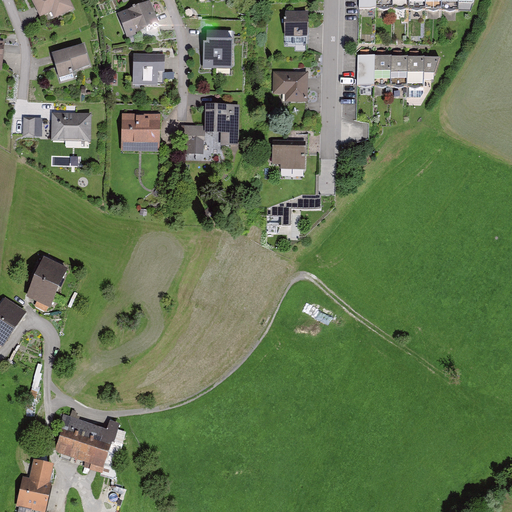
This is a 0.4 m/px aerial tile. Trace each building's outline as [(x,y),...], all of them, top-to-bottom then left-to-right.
[(41,20),(51,14),(56,23),(76,12),(69,0),(32,0),(31,1),(41,20)] [(359,0),(360,10),(373,11),(373,0),(359,0)] [(373,0),(373,11),(389,11),(389,0),(373,0)] [(389,0),(389,11),(417,11),(417,0),(389,0)] [(417,0),(417,11),(433,12),(433,0),(417,0)] [(451,10),(450,0),(433,0),(433,12),(439,13),(451,10)] [(450,0),(451,10),(481,11),(484,0),(450,0)] [(138,35),(159,27),(150,4),(118,17),(128,42),(139,38),(138,35)] [(286,14),(285,39),(307,40),(308,15),(286,14)] [(204,43),(203,70),(231,71),(232,44),(204,43)] [(91,47),(58,57),(65,82),(81,77),(80,74),(97,69),(91,47)] [(440,86),(447,63),(426,63),(426,56),(417,56),(417,62),(417,86),(440,86)] [(159,74),(163,75),(164,58),(135,57),(134,86),(159,87),(159,74)] [(354,94),(371,95),(371,87),(371,63),(367,63),(367,58),(361,58),(360,64),(354,64),(354,94)] [(390,88),(391,64),(383,63),(383,58),(375,58),(375,64),(371,63),(371,87),(390,88)] [(417,86),(417,62),(404,64),(404,59),(395,59),(395,64),(391,64),(390,88),(417,86)] [(285,104),(309,105),(310,75),(273,74),(272,96),(285,96),(285,104)] [(106,81),(106,91),(115,92),(115,82),(106,81)] [(204,156),(204,136),(220,136),(220,150),(239,150),(240,135),(236,135),(237,107),(205,107),(204,130),(183,129),(183,143),(188,143),(188,155),(204,156)] [(28,121),(28,140),(56,141),(56,145),(96,147),(97,118),(57,116),(57,123),(28,121)] [(123,116),(121,154),(160,156),(161,117),(123,116)] [(281,179),(307,179),(307,149),(273,149),(272,174),(282,174),(281,179)] [(51,312),(70,271),(44,259),(24,300),(36,305),(34,309),(46,315),(48,310),(51,312)] [(0,347),(3,349),(27,314),(6,299),(0,307),(0,347)] [(91,473),(104,477),(121,427),(111,423),(107,433),(64,418),(59,433),(63,434),(55,455),(92,468),(91,473)] [(52,484),(56,466),(35,461),(31,480),(25,479),(17,509),(30,511),(48,511),(55,485),(52,484)]
